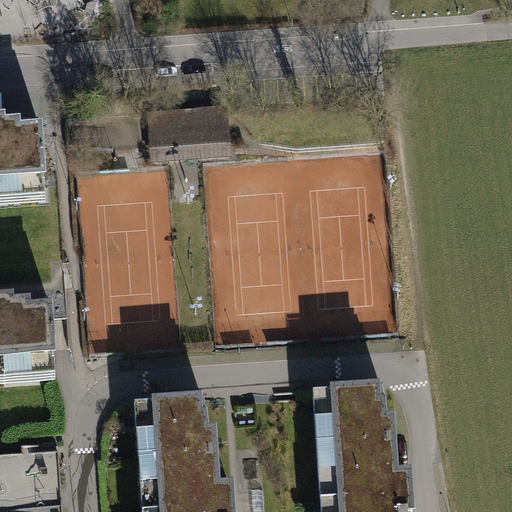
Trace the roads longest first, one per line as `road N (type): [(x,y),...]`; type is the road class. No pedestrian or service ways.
road 1 (residential): [(87,511),(85,426),(97,400),(124,387),(398,368),(418,385),(432,511)]
road 2 (residential): [(0,74),(511,33)]
